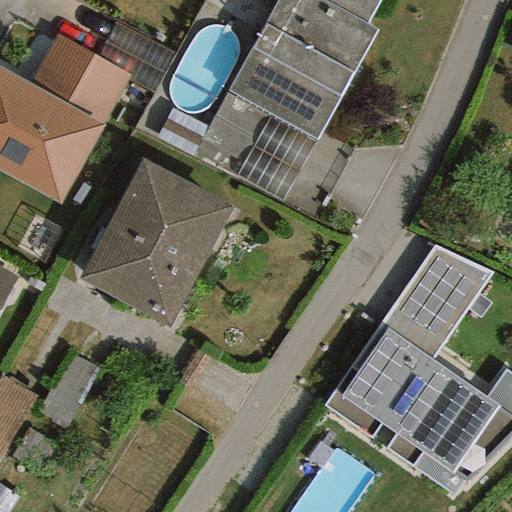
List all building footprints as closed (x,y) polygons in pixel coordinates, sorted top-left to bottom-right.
[(378,0),(277,0),(226,93),(315,141),(375,32),(364,25),(378,0)] [(129,76),(55,36),(28,85),(0,69),(0,172),(58,204),(129,76)] [(167,329),(232,207),(141,159),(78,280),(167,329)] [(464,484),(511,435),(511,376),(504,371),(485,399),(429,360),(490,274),(432,247),(323,406),(369,440),(378,425),(394,435),(385,448),(452,495),(461,482),(464,484)] [(0,307),(16,279),(0,269),(0,307)] [(2,376),(0,379),(0,458),(38,398),(2,376)]
